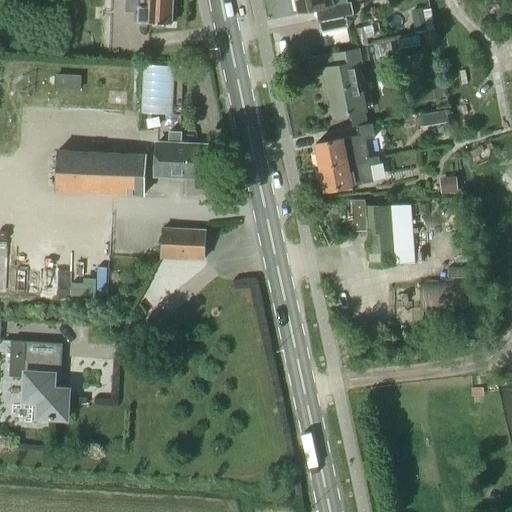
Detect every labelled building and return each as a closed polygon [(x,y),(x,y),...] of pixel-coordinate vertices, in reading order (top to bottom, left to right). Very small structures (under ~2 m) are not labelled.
[(141,0),(140,23),(172,24),(173,0),(141,0)] [(318,8),(321,20),(323,32),(347,27),(345,15),(353,14),(350,1),(347,2),(346,0),(294,0),(297,12),(318,8)] [(411,11),(416,32),(427,29),(422,8),(411,11)] [(357,46),(368,45),(364,27),(354,29),(357,46)] [(419,34),(398,39),(404,69),(425,65),(419,34)] [(325,68),(334,116),(364,110),(354,58),(359,57),(357,49),(333,54),(335,66),(325,68)] [(117,72),(117,83),(126,83),(126,73),(117,72)] [(424,128),(449,123),(446,110),(422,115),(424,128)] [(314,143),(316,153),(314,153),(316,164),(318,164),(319,168),(368,158),(368,157),(364,138),(374,136),(371,122),(356,126),(357,134),(314,143)] [(156,145),(155,176),(206,179),(207,148),(181,146),(181,132),(169,131),(168,146),(156,145)] [(57,191),(144,195),(146,155),(59,151),(57,191)] [(324,191),(352,185),(373,181),(370,164),(379,162),(378,155),(368,157),(368,158),(319,168),(324,191)] [(457,177),(440,179),(441,195),(458,193),(457,177)] [(366,205),(370,266),(415,264),(410,205),(366,205)] [(205,260),(206,230),(163,228),(162,259),(205,260)] [(420,283),(420,310),(464,311),(465,282),(420,283)] [(63,343),(25,341),(11,341),(9,377),(25,377),(24,401),(39,402),(38,417),(49,418),(49,419),(54,419),(54,418),(67,419),(69,389),(60,389),(63,343)]
